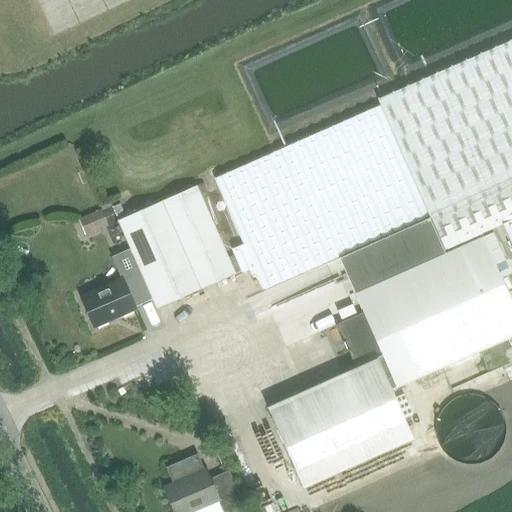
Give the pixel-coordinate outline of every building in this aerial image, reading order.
[(380,106),(215,179),(244,244),(232,250),(242,272),(253,267),(263,289),(356,248),(429,216),(430,219),(444,250),(501,225),(511,248),(511,40),(377,100),(380,106)] [(225,141),(226,136),(224,127),(222,123),(219,119),(213,114),(208,111),(203,110),(197,110),(191,111),(186,114),(182,117),(179,120),(176,125),(174,130),(174,135),(174,140),(175,144),(178,149),(180,153),(187,159),(191,160),(198,162),(203,162),(209,160),(212,159),(218,155),(220,152),(224,146),(225,141)] [(157,308),(235,274),(196,186),(118,220),(141,271),(122,279),(81,297),(94,327),(135,308),(133,303),(151,295),(157,308)] [(101,210),(79,219),(85,234),(107,225),(101,210)] [(364,266),(345,274),(354,294),(445,254),(444,250),(430,219),(356,248),(364,266)] [(363,313),(335,325),(335,326),(338,325),(345,341),(342,342),(343,343),(345,342),(349,349),(346,350),(347,352),(349,350),(356,366),(353,367),(354,368),(357,367),(377,358),(391,390),(511,335),(511,304),(500,278),(510,274),(492,233),(445,254),(354,294),(363,313)] [(267,407),(303,488),(412,439),(399,408),(404,406),(398,392),(393,395),(391,390),(377,358),(357,367),(354,368),(267,407)] [(166,468),(173,484),(164,488),(174,511),(189,511),(217,500),(220,507),(240,498),(228,471),(209,479),(206,470),(204,471),(197,454),(166,468)]
